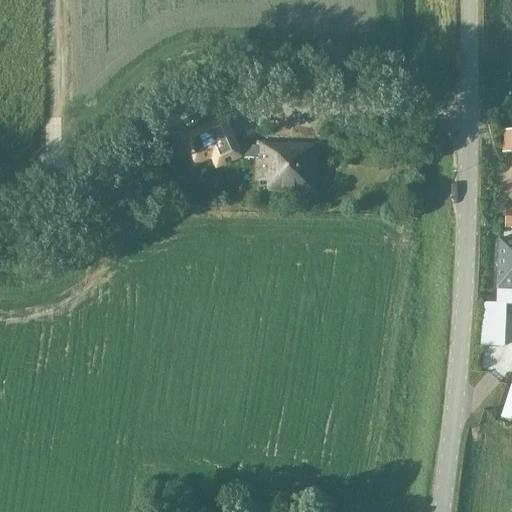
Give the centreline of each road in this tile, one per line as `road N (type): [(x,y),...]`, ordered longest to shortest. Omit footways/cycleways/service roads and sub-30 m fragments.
road 1 (unclassified): [(464,120),(219,103),(180,115),(87,200)]
road 2 (tertiary): [(439,511),(458,342),(464,120)]
road 3 (tertiary): [(464,120),(466,0)]
